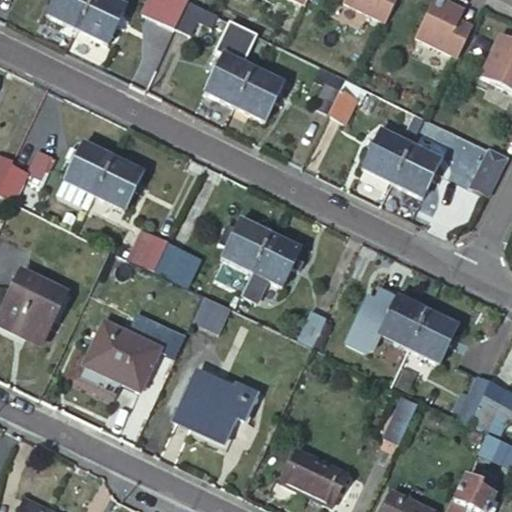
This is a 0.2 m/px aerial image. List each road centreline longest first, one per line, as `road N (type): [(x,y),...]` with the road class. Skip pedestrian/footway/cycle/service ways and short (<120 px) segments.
road 1 (residential): [(468,274),(0,44)]
road 2 (residential): [(0,402),(226,511)]
